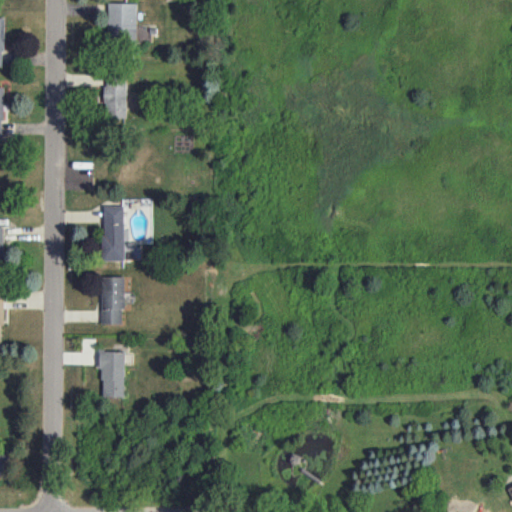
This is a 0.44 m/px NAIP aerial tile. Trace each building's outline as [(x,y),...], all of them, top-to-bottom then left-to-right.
[(138,3),(110,2),(109,41),(137,42),(138,3)] [(106,118),(127,117),(126,78),(105,78),(106,118)] [(104,205),(104,260),(126,260),(125,205),(104,205)] [(124,276),(103,276),(102,323),(124,324),(124,276)] [(101,396),(125,397),(126,350),(102,350),(101,396)]
